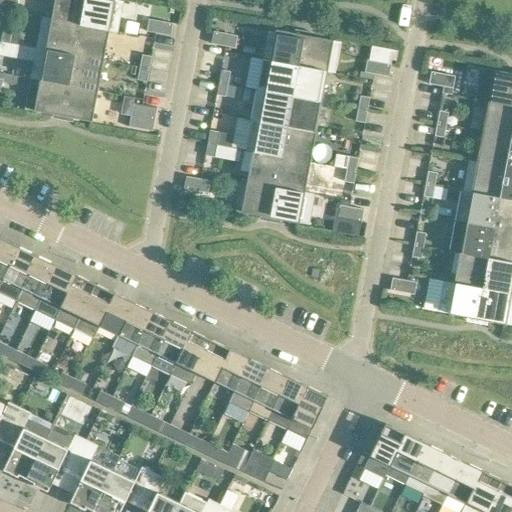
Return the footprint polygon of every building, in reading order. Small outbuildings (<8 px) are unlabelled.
[(54,20),(81,25),(85,0),(57,0),(54,19),(54,20)] [(124,1),(116,0),(85,0),(81,25),(110,30),(109,31),(118,33),(124,1)] [(42,17),(36,48),(75,55),(81,25),(54,20),(54,19),(52,19),(42,17)] [(173,23),(149,19),(147,31),(156,33),(171,36),(173,23)] [(75,55),(104,61),(104,60),(102,59),(107,31),(109,31),(110,30),(81,25),(75,55)] [(3,29),(0,41),(10,43),(12,30),(3,29)] [(299,66),(305,35),(276,30),(276,31),(278,32),(273,60),(270,60),(270,61),(299,66)] [(211,44),(226,46),(235,48),(237,36),(214,31),(211,44)] [(341,42),(305,35),(299,66),(328,72),(335,73),(341,42)] [(0,41),(0,44),(0,54),(21,58),(23,46),(10,43),(0,41)] [(31,78),(30,78),(69,86),(75,55),(36,48),(34,61),(31,78)] [(384,48),(382,59),(393,61),(395,50),(384,48)] [(142,54),(140,67),(149,69),(152,56),(142,54)] [(75,55),(69,86),(98,91),(98,90),(96,90),(101,61),(104,61),(75,55)] [(299,66),(270,61),(263,59),(257,90),(293,96),(299,66)] [(365,72),(374,74),(389,77),(391,64),(367,60),(365,72)] [(293,96),(322,102),(322,101),(320,100),(325,72),(328,72),(299,66),(293,96)] [(138,80),(147,82),(149,69),(140,67),(138,80)] [(488,101),(511,105),(511,74),(482,68),(476,97),(476,99),(488,101)] [(221,70),(219,82),(228,84),(231,71),(221,70)] [(431,71),(429,83),(444,86),(453,88),(455,76),(431,71)] [(10,75),(9,83),(17,84),(18,76),(10,75)] [(35,111),(64,116),(69,86),(30,78),(25,109),(35,111)] [(226,97),(228,84),(219,82),(217,95),(226,97)] [(69,86),(64,116),(90,121),(92,122),(93,120),(90,120),(96,91),(98,92),(98,91),(69,86)] [(444,86),(443,92),(452,94),(453,88),(444,86)] [(293,96),(257,90),(251,120),(288,126),(293,96)] [(322,102),(293,96),(288,126),(317,132),(317,131),(314,131),(320,102),(322,102)] [(361,96),(358,108),(368,110),(370,97),(361,96)] [(483,131),(511,137),(511,135),(511,105),(488,101),(488,102),(491,102),(485,131),(483,131)] [(131,116),(129,127),(153,131),(155,120),(157,108),(143,105),(133,103),(131,116)] [(356,121),(365,123),(368,110),(358,108),(356,121)] [(449,112),(439,110),(437,123),(447,125),(449,112)] [(282,157),(288,126),(251,120),(246,150),(282,157)] [(444,138),(447,125),(437,123),(434,136),(444,138)] [(316,133),(317,132),(288,126),(282,157),(311,162),(311,161),(309,161),(314,132),(316,133)] [(210,130),(208,143),(217,145),(220,132),(210,130)] [(477,161),(477,162),(506,167),(511,137),(483,131),(483,132),(485,133),(480,162),(477,161)] [(215,157),(217,145),(208,143),(205,156),(215,157)] [(253,152),(255,153),(250,181),(247,181),(247,182),(276,187),(282,157),(246,150),(245,150),(253,152)] [(349,156),(347,169),(356,171),(359,158),(349,156)] [(311,162),(282,157),(276,187),(305,192),(303,191),(308,162),(311,163),(311,162)] [(463,190),(500,198),(506,167),(477,162),(469,160),(463,190)] [(511,168),(506,167),(500,198),(511,199),(511,168)] [(345,182),(354,183),(356,171),(347,169),(345,182)] [(428,171),(425,184),(435,185),(437,173),(428,171)] [(210,181),(201,179),(186,176),(184,189),(208,193),(210,181)] [(271,218),(276,187),(247,182),(247,183),(250,183),(244,211),(242,211),(242,212),(244,213),(271,218)] [(435,185),(425,184),(423,196),(433,198),(435,185)] [(276,187),(271,218),(297,223),(308,225),(314,194),(305,193),(276,187)] [(455,220),(495,228),(500,198),(463,190),(461,190),(455,220)] [(511,199),(500,198),(495,228),(511,231),(511,199)] [(338,217),(362,222),(364,209),(350,207),(340,205),(338,217)] [(460,253),(489,258),(495,228),(455,220),(450,251),(460,253)] [(511,231),(495,228),(489,258),(511,262),(511,231)] [(416,231),(414,244),(424,246),(426,233),(416,231)] [(0,286),(19,247),(0,237),(0,286)] [(424,246),(414,244),(412,257),(421,259),(424,246)] [(0,286),(0,293),(17,301),(38,256),(19,247),(0,286)] [(455,282),(454,283),(483,288),(489,258),(460,253),(462,254),(457,283),(455,282)] [(57,265),(39,257),(38,256),(17,301),(36,310),(57,265)] [(511,262),(489,258),(483,288),(511,293),(511,262)] [(36,310),(55,320),(77,275),(57,265),(36,310)] [(96,284),(78,275),(77,275),(55,320),(74,329),(96,284)] [(417,282),(407,280),(393,278),(390,290),(414,295),(417,282)] [(449,314),(478,319),(483,288),(454,283),(443,281),(438,311),(449,314)] [(94,338),(100,326),(115,293),(96,284),(74,329),(94,338)] [(511,293),(483,288),(478,319),(506,324),(511,325),(511,293)] [(119,335),(134,303),(115,293),(100,326),(119,335)] [(119,335),(113,346),(133,356),(154,312),(134,303),(119,335)] [(152,366),(173,321),(154,312),(133,356),(132,357),(152,366)] [(192,330),(173,321),(152,366),(171,375),(192,330)] [(190,384),(196,372),(212,340),(192,330),(171,375),(190,384)] [(231,349),(213,340),(212,340),(196,372),(215,381),(231,349)] [(0,342),(0,354),(12,360),(16,351),(0,342)] [(215,381),(235,391),(250,358),(231,349),(215,381)] [(16,351),(12,360),(31,369),(36,360),(16,351)] [(269,368),(251,359),(250,358),(235,391),(229,402),(248,412),(269,368)] [(48,366),(36,360),(31,369),(43,375),(48,366)] [(1,362),(0,364),(0,372),(3,374),(7,372),(10,366),(1,362)] [(249,411),(268,420),(289,377),(269,368),(248,412),(249,412),(249,411)] [(62,373),(58,382),(70,388),(74,379),(62,373)] [(268,420),(287,429),(308,386),(289,377),(268,420)] [(86,384),(74,379),(70,388),(82,394),(86,384)] [(287,429),(307,439),(328,396),(314,389),(308,386),(287,429)] [(100,391),(96,400),(108,406),(113,397),(100,391)] [(125,403),(113,397),(108,406),(120,412),(125,403)] [(1,417),(0,415),(0,430),(7,434),(20,408),(8,402),(1,417)] [(132,406),(127,415),(147,425),(151,416),(139,410),(132,406)] [(19,475),(27,479),(46,438),(24,428),(31,413),(20,408),(7,434),(18,439),(3,470),(18,477),(19,475)] [(151,416),(147,425),(166,434),(170,425),(151,416)] [(406,433),(399,430),(386,423),(370,455),(365,466),(364,468),(384,478),(386,475),(406,433)] [(53,424),(46,438),(27,479),(34,482),(33,484),(48,492),(63,461),(74,466),(87,440),(75,434),(73,440),(51,429),(53,426),(54,426),(55,425),(53,424)] [(170,425),(166,434),(185,443),(190,434),(170,425)] [(406,433),(386,475),(405,484),(425,442),(424,442),(418,439),(406,433)] [(209,444),(190,434),(185,443),(205,453),(209,444)] [(98,445),(87,440),(74,466),(85,472),(70,502),(85,510),(86,507),(94,511),(113,470),(91,460),(98,445)] [(425,442),(405,484),(424,493),(429,484),(444,452),(443,451),(438,449),(425,442)] [(205,453),(224,462),(229,453),(209,444),(205,453)] [(229,453),(224,462),(236,468),(243,471),(247,462),(238,457),(242,449),(233,444),(229,453)] [(253,450),(251,453),(248,460),(255,464),(260,453),(253,450)] [(363,452),(358,463),(365,466),(370,455),(363,452)] [(424,493),(423,495),(442,504),(448,493),(463,461),(462,460),(457,458),(444,452),(429,484),(424,493)] [(260,453),(255,464),(269,471),(287,480),(293,469),(260,453)] [(248,460),(243,471),(264,482),(269,471),(255,464),(248,460)] [(448,493),(442,504),(458,511),(462,511),(483,470),(482,470),(476,467),(463,461),(448,493)] [(159,463),(155,472),(163,475),(167,467),(159,463)] [(120,511),(130,493),(141,498),(153,472),(142,467),(135,481),(113,470),(94,511),(95,511),(120,511)] [(486,511),(502,480),(483,470),(462,511),(486,511)] [(165,478),(153,472),(141,498),(152,504),(147,511),(175,511),(180,503),(158,492),(165,478)] [(486,511),(510,511),(511,508),(511,484),(502,480),(486,511)] [(216,511),(220,504),(209,499),(207,502),(185,492),(180,503),(175,511),(216,511)] [(361,503),(356,511),(382,511),(361,502),(361,503)]
